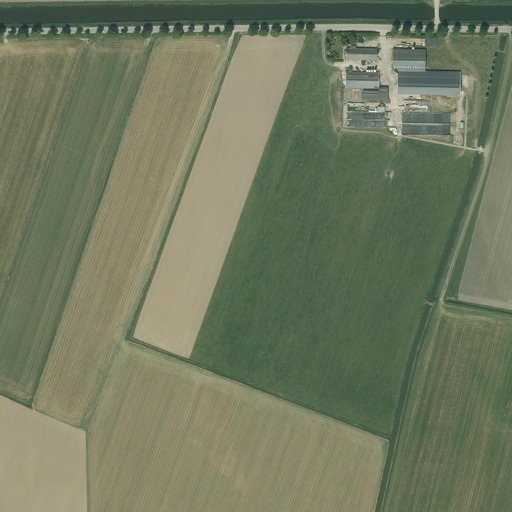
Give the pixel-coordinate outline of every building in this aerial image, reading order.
[(377,60),(377,49),(355,49),(355,50),(352,50),(352,49),(352,48),(346,48),(346,51),(344,51),(344,54),(346,54),(346,60),(354,60),(377,60)] [(392,71),(397,71),(397,92),(459,93),(460,72),(425,72),(425,50),(393,50),(392,71)] [(345,88),(379,89),(379,73),(346,72),(345,88)] [(361,112),(347,111),(347,127),(363,127),(363,119),(361,119),(361,112)] [(402,123),(402,133),(451,135),(452,124),(430,123),(430,113),(403,112),(402,123)]
